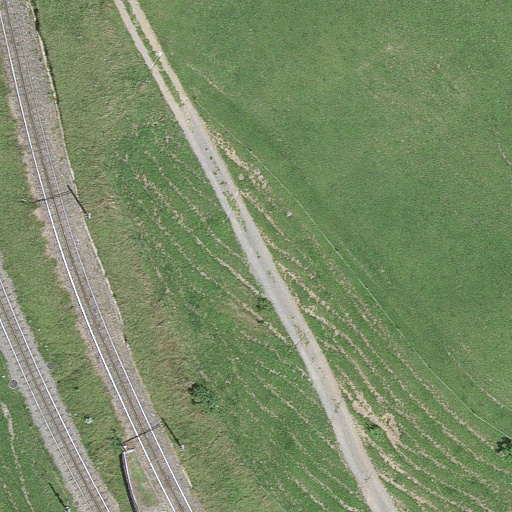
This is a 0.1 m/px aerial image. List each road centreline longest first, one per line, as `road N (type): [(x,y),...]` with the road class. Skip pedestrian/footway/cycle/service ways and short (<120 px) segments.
road 1 (track): [(388,511),(129,0)]
road 2 (track): [(173,81),(226,114),(271,158),(437,361),(511,424)]
